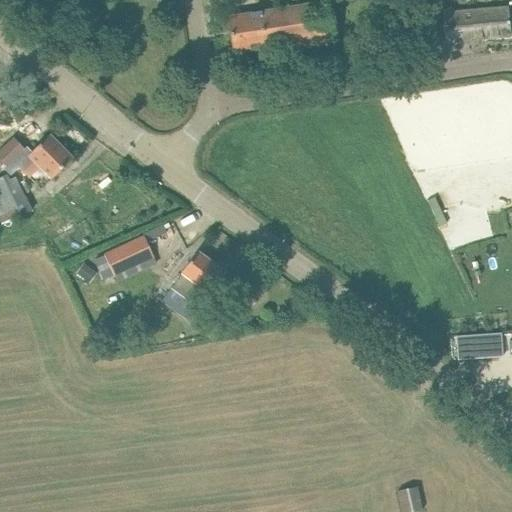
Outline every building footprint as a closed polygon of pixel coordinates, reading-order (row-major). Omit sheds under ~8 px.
[(334,43),(331,23),(328,1),(228,17),(233,54),(266,48),(267,54),(334,43)] [(487,11),(443,15),(444,22),(446,42),(446,43),(452,42),(510,36),(507,9),(487,11)] [(13,139),(0,151),(0,219),(5,228),(33,214),(19,188),(29,178),(40,167),(52,179),(72,159),(49,136),(29,155),(24,150),(13,139)] [(97,164),(89,170),(95,178),(103,171),(97,164)] [(438,209),(446,247),(493,236),(484,198),(438,209)] [(114,275),(153,257),(143,237),(105,255),(108,262),(114,275)] [(222,271),(197,253),(171,288),(172,289),(184,298),(200,310),(211,294),(207,291),(222,271)] [(105,255),(94,260),(103,281),(114,276),(114,275),(108,262),(105,255)] [(84,263),(77,273),(86,280),(94,271),(84,263)] [(237,310),(227,315),(232,326),(243,321),(237,310)] [(183,336),(168,317),(152,330),(167,348),(183,336)] [(501,334),(456,337),(458,360),(502,357),(501,334)] [(415,511),(419,511),(415,488),(397,491),(401,511),(415,511)]
